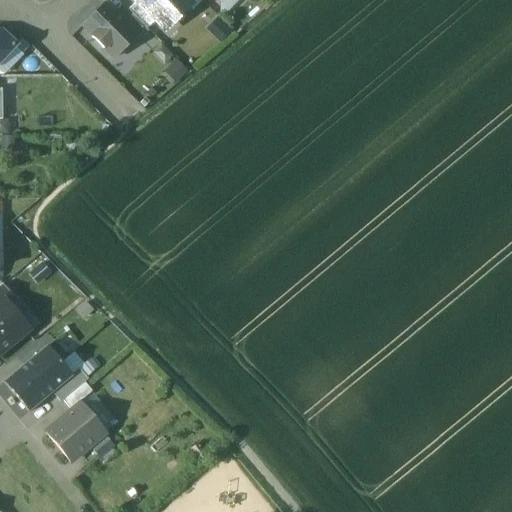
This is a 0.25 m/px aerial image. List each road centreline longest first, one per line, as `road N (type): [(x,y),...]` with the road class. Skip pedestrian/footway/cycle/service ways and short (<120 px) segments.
road 1 (track): [(286,0),(42,205),(34,224),(36,238),(233,436),(295,511)]
road 2 (residential): [(39,27),(129,131)]
